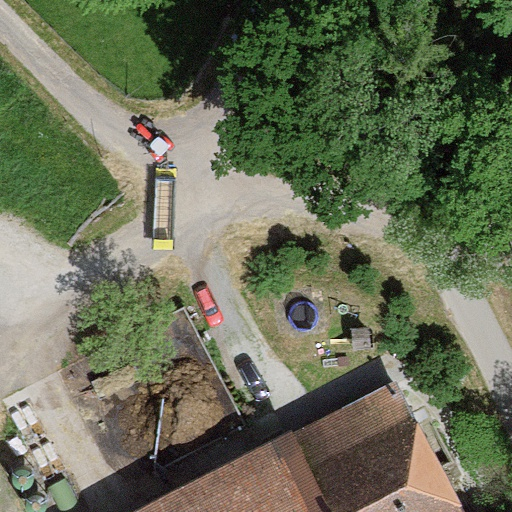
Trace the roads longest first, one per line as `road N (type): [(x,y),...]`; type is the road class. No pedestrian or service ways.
road 1 (track): [(0,26),(164,167),(291,214),(427,225)]
road 2 (tertiary): [(328,0),(368,121),(511,392)]
